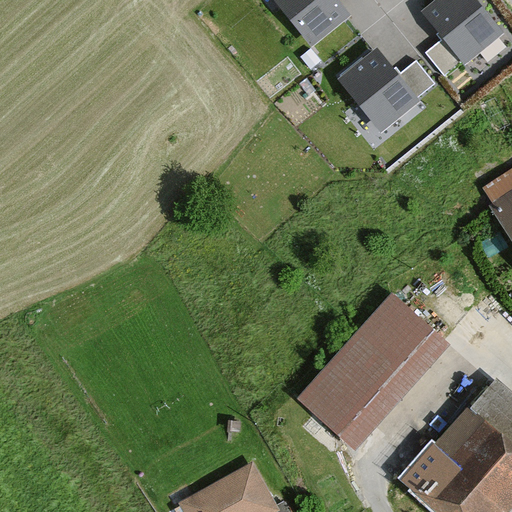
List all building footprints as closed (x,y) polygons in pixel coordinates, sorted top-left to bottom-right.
[(347,19),(331,0),(273,0),(312,48),(347,19)] [(500,37),(470,0),(444,0),(424,16),(465,66),(500,37)] [(417,105),(376,55),(341,85),(381,134),(417,105)] [(511,218),(496,228),(511,254),(511,218)] [(389,295),(292,400),(348,452),(446,346),(389,295)] [(511,392),(496,378),(469,409),(511,446),(511,392)] [(467,407),(398,484),(429,511),(505,511),(511,505),(511,446),(469,409),(467,407)] [(253,465),(172,510),(173,511),(290,511),(285,501),(276,506),(253,465)]
